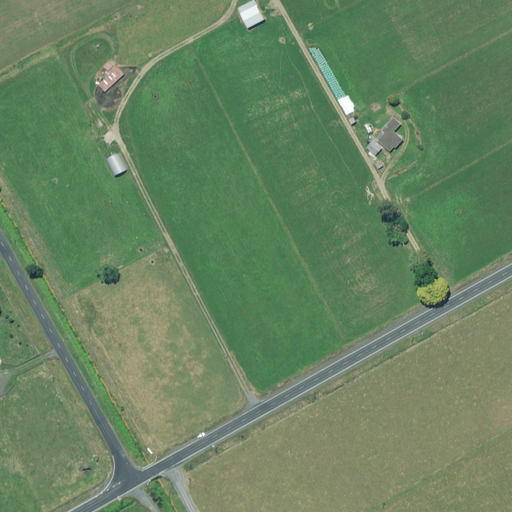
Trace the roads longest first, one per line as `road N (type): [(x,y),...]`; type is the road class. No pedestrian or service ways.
road 1 (tertiary): [(511,270),(134,481)]
road 2 (residential): [(0,241),(134,481)]
